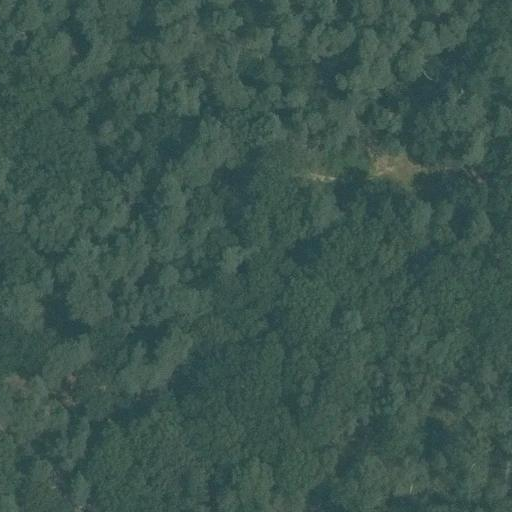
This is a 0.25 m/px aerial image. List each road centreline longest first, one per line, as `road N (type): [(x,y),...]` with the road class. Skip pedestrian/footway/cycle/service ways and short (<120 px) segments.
road 1 (track): [(386,189),(213,162),(0,83)]
road 2 (track): [(370,208),(137,511)]
road 3 (track): [(511,196),(386,189)]
